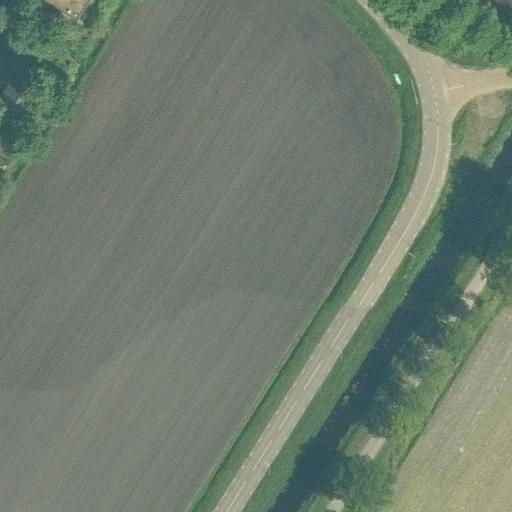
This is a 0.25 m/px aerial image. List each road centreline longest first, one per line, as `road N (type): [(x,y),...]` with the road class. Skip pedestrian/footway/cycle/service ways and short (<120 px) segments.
road 1 (unclassified): [(224,511),(423,194),(435,161),(437,91)]
road 2 (unclassified): [(330,511),(511,224)]
